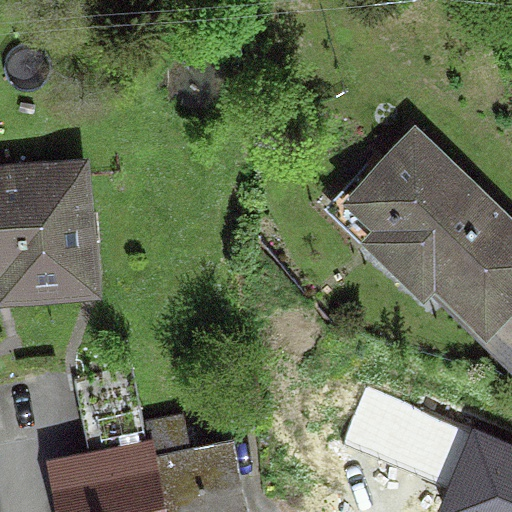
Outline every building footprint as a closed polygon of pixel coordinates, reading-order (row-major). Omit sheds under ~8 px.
[(442,164),(411,134),(350,197),(379,225),(368,237),(419,286),(430,275),(482,324),(511,293),(511,231),(461,182),(462,180),(444,162),(442,164)] [(0,264),(2,286),(83,278),(73,169),(33,172),(32,166),(0,169),(0,264)] [(251,406),(243,363),(211,369),(219,412),(251,406)] [(474,430),(366,386),(343,444),(451,488),(474,430)] [(511,511),(511,444),(474,430),(451,488),(441,511),(511,511)] [(154,439),(46,460),(56,511),(168,511),(158,455),(154,439)] [(168,511),(248,511),(234,440),(158,455),(168,511)]
